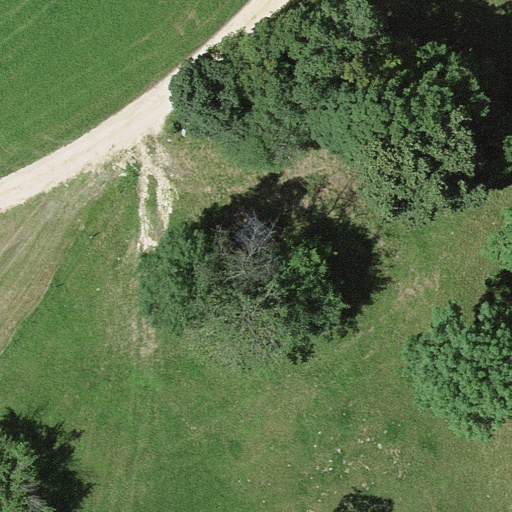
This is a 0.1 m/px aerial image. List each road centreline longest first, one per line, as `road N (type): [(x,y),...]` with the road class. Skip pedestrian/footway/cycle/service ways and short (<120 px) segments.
road 1 (track): [(126,511),(157,239),(144,116)]
road 2 (track): [(0,196),(144,116),(271,0)]
